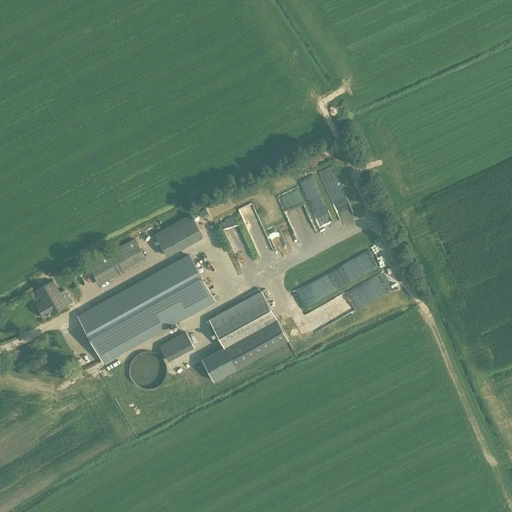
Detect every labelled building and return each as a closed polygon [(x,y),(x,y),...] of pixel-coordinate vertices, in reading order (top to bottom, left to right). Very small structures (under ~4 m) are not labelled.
[(280,194),(288,218),(306,212),(299,188),(280,194)] [(244,222),(242,223),(257,258),(273,252),(253,203),(238,209),(244,222)] [(191,214),(154,233),(167,256),(203,236),(191,214)] [(99,285),(146,258),(135,237),(87,263),(99,285)] [(155,274),(79,315),(103,360),(179,318),(214,299),(190,255),(155,274)] [(59,292),(53,280),(37,289),(43,300),(36,303),(44,317),(66,305),(63,299),(69,296),(64,289),(59,292)] [(214,381),(289,340),(261,290),(209,319),(224,346),(202,359),(214,381)] [(160,346),(167,360),(194,346),(186,331),(160,346)] [(162,370),(162,366),(162,362),(161,359),(159,356),(157,354),(154,351),(151,350),(149,349),(145,348),(142,348),(137,350),(135,351),(131,354),(129,356),(128,359),(127,362),(126,366),(126,369),(127,373),(129,376),(131,379),(133,381),(137,383),(139,384),(144,385),(146,384),(151,383),(154,382),(157,379),(159,377),(161,374),(162,370)]
